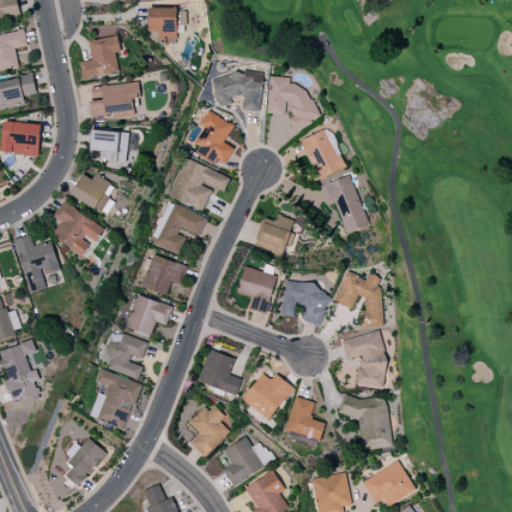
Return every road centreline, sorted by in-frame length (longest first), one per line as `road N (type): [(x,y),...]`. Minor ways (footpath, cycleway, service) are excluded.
road 1 (residential): [(91,511),(146,445),(220,258),(264,172)]
road 2 (residential): [(0,220),(48,189),(66,155),(69,131),(45,0)]
